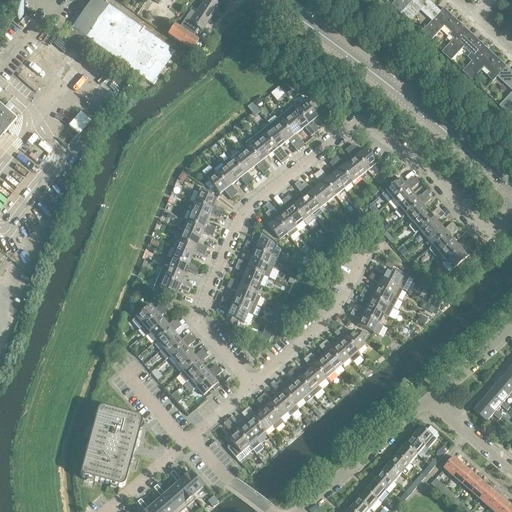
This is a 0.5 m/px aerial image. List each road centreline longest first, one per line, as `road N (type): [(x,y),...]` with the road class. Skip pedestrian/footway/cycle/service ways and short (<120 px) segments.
road 1 (residential): [(251,384),(202,327),(204,302),(243,213),(353,125),(415,158),(477,224),(497,225),(511,210)]
road 2 (residential): [(251,384),(334,311),(376,231)]
road 3 (residential): [(297,511),(425,397)]
road 4 (tertiary): [(402,96),(271,0)]
road 5 (tertiary): [(511,189),(402,96)]
road 6 (unclassified): [(352,0),(413,81),(402,96)]
